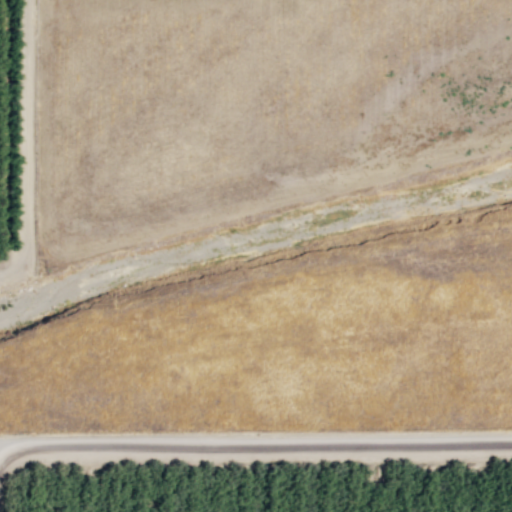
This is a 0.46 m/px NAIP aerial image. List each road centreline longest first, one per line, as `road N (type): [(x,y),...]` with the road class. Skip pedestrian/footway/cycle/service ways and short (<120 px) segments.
road 1 (track): [(511,442),(29,446)]
road 2 (track): [(0,273),(22,249),(26,0)]
